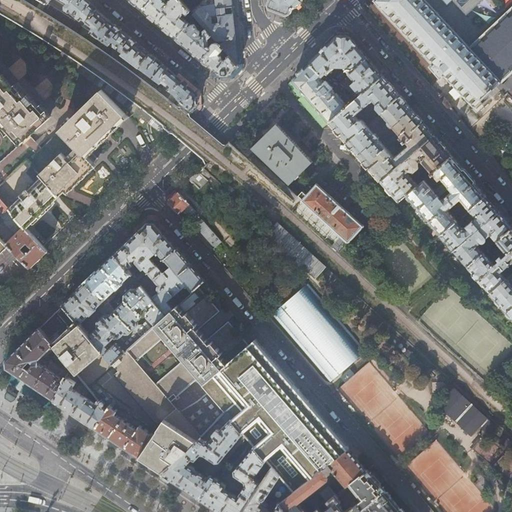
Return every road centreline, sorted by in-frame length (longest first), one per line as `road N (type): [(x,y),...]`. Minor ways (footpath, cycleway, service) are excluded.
road 1 (residential): [(149,191),(425,511)]
road 2 (residential): [(342,4),(511,202)]
road 3 (secondary): [(0,338),(149,191)]
road 4 (residential): [(109,0),(234,108)]
